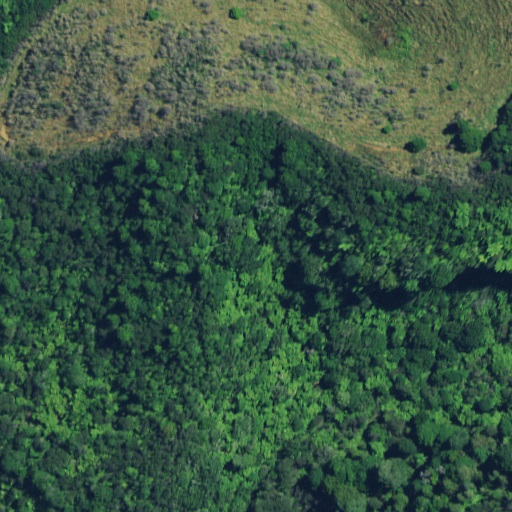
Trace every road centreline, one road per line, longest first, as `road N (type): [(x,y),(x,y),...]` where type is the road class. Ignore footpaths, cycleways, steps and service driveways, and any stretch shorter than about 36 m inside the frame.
road 1 (track): [(0,110),(35,156),(102,134),(187,89),(252,89),(367,146),(447,156),(511,105)]
road 2 (track): [(71,0),(0,98)]
